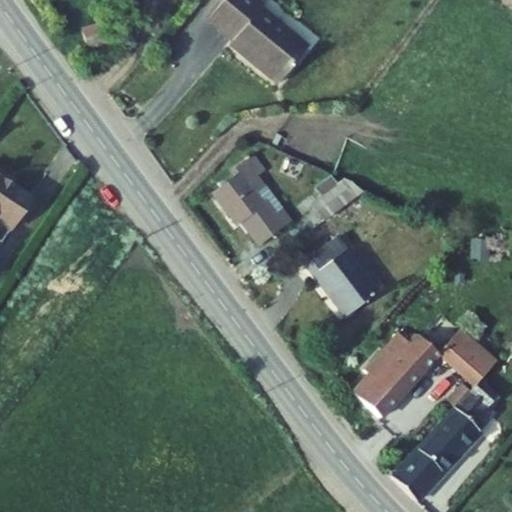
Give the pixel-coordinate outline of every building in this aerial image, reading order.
[(111,0),(126,14),(137,0),(111,0)] [(273,16),(256,0),(243,0),(217,28),(239,51),(236,54),(279,96),(307,68),(264,25),(273,16)] [(3,165),(0,170),(0,217),(25,234),(46,202),(19,183),(22,178),(3,165)] [(270,181),(260,169),(242,183),(247,190),(242,194),(222,210),(245,240),(250,237),(269,259),(299,236),(261,189),(270,181)] [(247,190),(242,183),(237,187),(242,194),(247,190)] [(348,202),(340,192),(325,203),(333,214),(348,202)] [(378,202),(357,195),(348,202),(333,214),(324,222),(335,236),(378,202)] [(388,307),(344,253),(312,279),(355,333),(388,307)] [(452,352),(430,375),(442,386),(464,363),(452,352)] [(344,411),(355,421),(359,417),(351,410),(377,380),(383,387),(391,378),(403,366),(402,364),(393,355),(357,390),(361,394),(344,411)] [(410,356),(402,364),(403,366),(411,357),(410,356)] [(414,360),(411,357),(403,366),(406,368),(414,360)] [(403,366),(391,378),(383,387),(377,380),(351,410),(359,417),(355,421),(371,438),(430,375),(414,360),(406,368),(403,366)] [(484,382),(464,363),(442,386),(462,406),(478,389),(484,382)] [(495,404),(478,389),(462,406),(393,480),(421,507),(481,441),(471,431),(495,404)] [(505,413),(495,404),(471,431),(481,441),(505,413)] [(340,511),(307,476),(268,511),(313,511),(316,510),(318,511),(340,511)]
